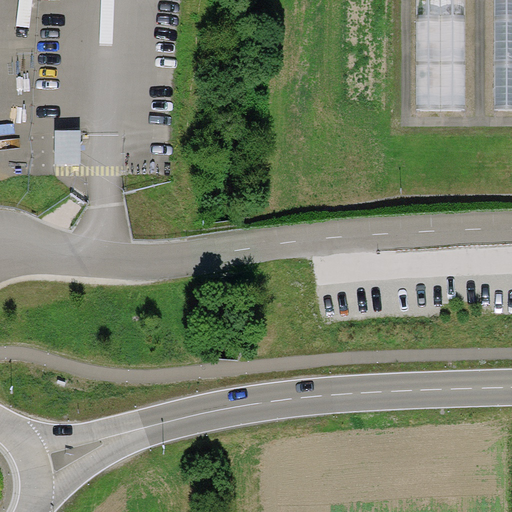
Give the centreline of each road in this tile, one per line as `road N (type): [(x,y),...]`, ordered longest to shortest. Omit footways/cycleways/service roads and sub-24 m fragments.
road 1 (primary): [(144,428),(357,391),(511,387)]
road 2 (primary): [(27,509),(144,428)]
road 3 (primary): [(144,428),(4,433)]
